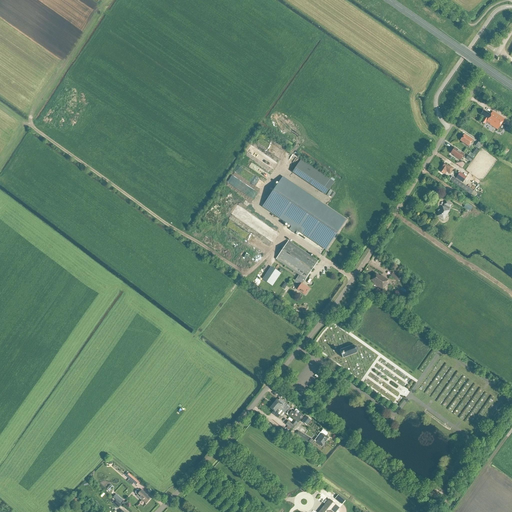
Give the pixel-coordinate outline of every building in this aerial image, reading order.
[(490,115),(483,111),(481,116),(484,117),(481,123),(484,125),(486,122),(498,129),(501,125),(504,118),(492,111),(490,115)] [(468,147),(472,140),(464,135),(460,141),(468,147)] [(460,160),(464,155),(454,148),(451,154),(454,156),(460,160)] [(300,161),(292,173),(325,196),(334,183),(300,161)] [(449,167),(444,164),(442,167),(439,172),(444,174),(445,174),(446,173),(445,172),(446,171),(450,174),(453,169),(450,166),(449,167)] [(462,182),(466,177),(460,172),(456,178),(462,182)] [(474,192),(463,185),(452,177),(449,180),(471,196),(474,192)] [(345,221),(282,178),(263,207),(291,226),(289,230),(294,233),(297,230),(326,250),(345,221)] [(450,208),(451,205),(446,202),(444,205),(443,207),(442,207),(440,210),(439,210),(438,212),(437,213),(438,213),(436,217),(443,220),(449,211),(448,210),(450,208)] [(305,280),(318,261),(288,241),(276,259),(299,275),(294,282),(300,286),(297,290),(305,295),(309,289),(302,284),(305,279),(305,280)] [(397,281),(400,277),(393,272),(390,276),(397,281)] [(380,276),(375,273),(370,281),(374,283),(373,284),(382,290),(387,283),(386,283),(388,280),(381,275),(380,276)] [(342,358),(356,353),(357,350),(356,347),(353,345),(340,351),(342,358)] [(369,380),(397,398),(400,393),(399,390),(396,388),(398,388),(400,386),(400,388),(403,387),(405,384),(405,383),(407,382),(405,381),(403,385),(399,382),(398,381),(400,378),(399,373),(398,373),(396,367),(388,361),(386,364),(383,365),(372,369),(368,375),(369,380)] [(278,401),(277,399),(273,404),(281,410),(284,413),(289,407),(280,399),(278,401)] [(278,414),(281,410),(273,404),(270,408),(273,411),(272,413),(278,418),(280,416),(278,414)] [(301,419),(304,416),(296,409),(293,413),(301,419)] [(298,423),(301,419),(293,413),(292,411),(289,415),(298,423)] [(307,426),(311,420),(306,416),(301,422),(307,426)] [(288,421),(285,425),(292,430),(297,423),(294,421),(291,424),(288,421)] [(317,436),(325,442),(328,437),(326,436),(328,433),(323,429),(321,432),(320,432),(317,436)] [(322,447),(325,442),(317,436),(314,441),(316,442),(316,443),(322,447)] [(140,483),(133,477),(129,473),(126,476),(137,487),(140,483)] [(151,498),(141,490),(140,491),(139,490),(137,490),(135,492),(135,494),(137,495),(136,496),(141,500),(142,500),(146,504),(151,498)] [(121,503),(123,500),(116,494),(113,497),(121,503)] [(329,499),(318,511),(336,511),(339,508),(329,499)] [(118,509),(121,505),(116,500),(113,504),(118,509)]
